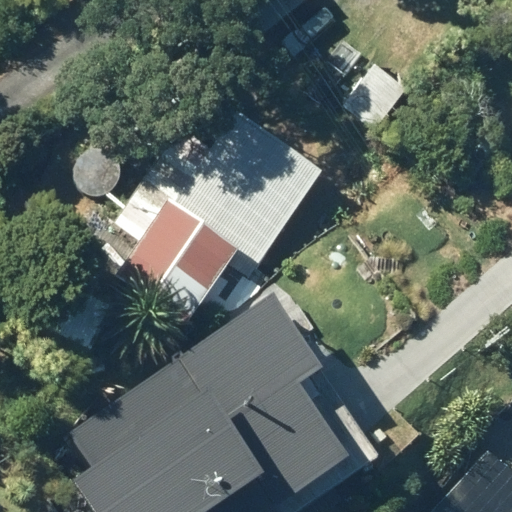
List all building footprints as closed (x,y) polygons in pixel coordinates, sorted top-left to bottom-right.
[(248,0),(273,33),(317,0),(248,0)] [(236,68),(265,42),(236,9),(207,35),(236,68)] [(402,95),(363,69),(335,108),(374,136),(402,95)] [(131,247),(103,288),(172,335),(217,271),(238,284),(303,188),(216,129),(198,162),(166,140),(104,227),(131,247)] [(84,362),(106,321),(65,299),(44,340),(84,362)] [(308,491),(370,455),(346,416),(287,451),(232,361),(206,376),(196,356),(113,405),(175,511),(281,511),(311,496),(308,491)] [(495,462),(511,445),(511,395),(471,436),(495,462)] [(511,511),(511,485),(483,457),(428,511),(511,511)]
